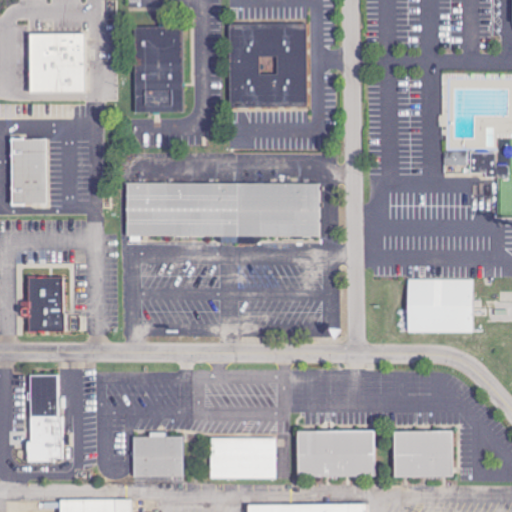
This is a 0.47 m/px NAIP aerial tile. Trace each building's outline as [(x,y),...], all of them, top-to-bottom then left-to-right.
[(230,106),(308,105),(308,24),(229,25),(230,106)] [(136,113),(182,112),(181,28),(135,28),(136,113)] [(85,34),(30,34),(29,92),(84,93),(85,34)] [(444,175),(510,175),(510,166),(497,165),(497,147),(489,147),(489,128),(496,128),(496,138),(511,137),(511,118),(510,119),(511,111),(504,97),(495,97),(495,118),(489,115),(487,111),(490,109),(490,96),(482,100),(473,88),(475,88),(482,74),(445,73),(444,175)] [(12,138),(47,137),(49,204),(13,205),(12,138)] [(320,238),(320,185),(126,183),(126,236),(320,238)] [(29,276),(65,276),(66,331),(30,332),(29,276)] [(412,339),(412,283),(484,283),(484,339),(412,339)] [(30,374),(58,374),(59,416),(62,416),(62,456),(53,456),(53,461),(28,461),(27,439),(31,439),(30,374)] [(374,431),(297,433),(298,479),(375,477),(374,431)] [(393,478),(453,478),(454,433),(394,432),(393,478)] [(184,477),(184,437),(165,438),(165,434),(149,434),(149,438),(133,438),(134,478),(184,477)] [(208,435),(273,435),(274,476),(209,476),(208,435)] [(62,511),(62,500),(129,500),(129,511),(62,511)]
